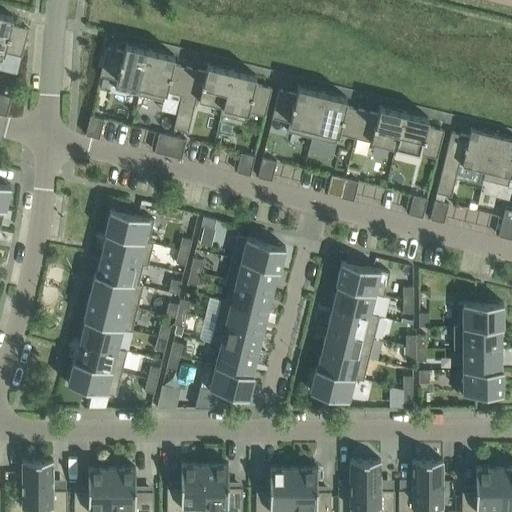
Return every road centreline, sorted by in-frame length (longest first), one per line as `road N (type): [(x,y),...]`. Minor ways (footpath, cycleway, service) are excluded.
road 1 (residential): [(48,137),(316,202)]
road 2 (residential): [(267,433),(0,433)]
road 3 (residential): [(0,382),(32,265),(48,137)]
road 4 (residential): [(511,433),(267,433)]
road 5 (residential): [(316,202),(267,433)]
road 6 (residential): [(316,202),(511,250)]
road 7 (residential): [(48,137),(58,0)]
